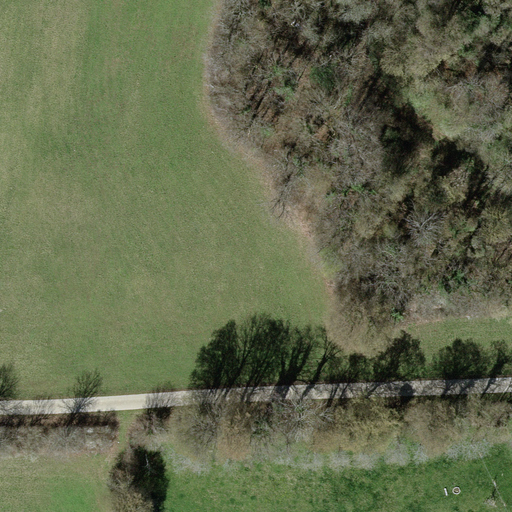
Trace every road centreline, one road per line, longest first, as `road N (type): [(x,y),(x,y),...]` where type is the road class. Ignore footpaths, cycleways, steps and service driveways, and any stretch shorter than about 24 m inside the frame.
road 1 (track): [(0,406),(323,366)]
road 2 (track): [(511,361),(323,366)]
